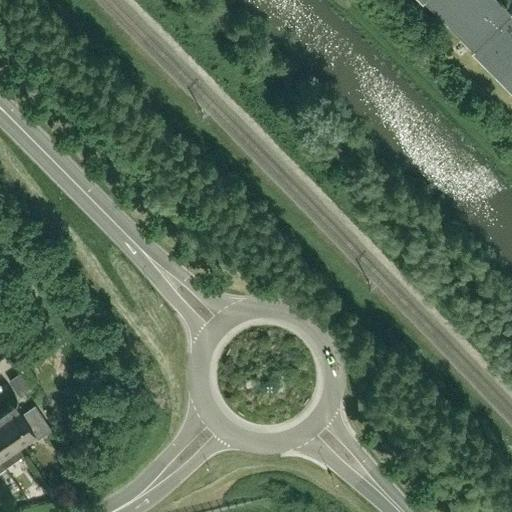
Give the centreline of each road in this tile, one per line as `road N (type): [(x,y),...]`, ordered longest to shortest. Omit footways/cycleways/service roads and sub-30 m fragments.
road 1 (primary): [(219,326),(0,112)]
road 2 (primary): [(315,426),(335,384),(324,338),(286,310),(239,313),(219,326)]
road 3 (residential): [(116,511),(217,425)]
road 4 (primary): [(400,511),(315,426)]
